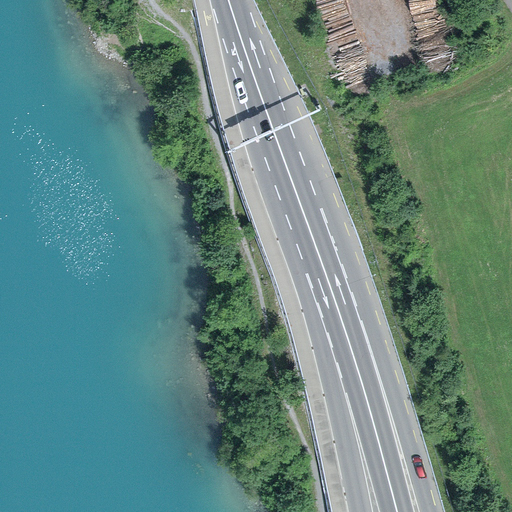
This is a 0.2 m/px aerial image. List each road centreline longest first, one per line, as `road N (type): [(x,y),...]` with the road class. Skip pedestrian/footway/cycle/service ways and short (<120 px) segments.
road 1 (primary): [(227,0),(344,431)]
road 2 (trunk): [(441,511),(365,163),(342,108)]
road 3 (primary): [(339,314),(229,0)]
road 4 (trunk): [(271,0),(347,273),(369,296)]
road 5 (primary): [(427,511),(380,351),(339,314)]
road 6 (trunk): [(406,511),(369,296)]
road 7 (trunk): [(369,296),(342,108)]
road 8 (trunk): [(396,511),(361,381)]
